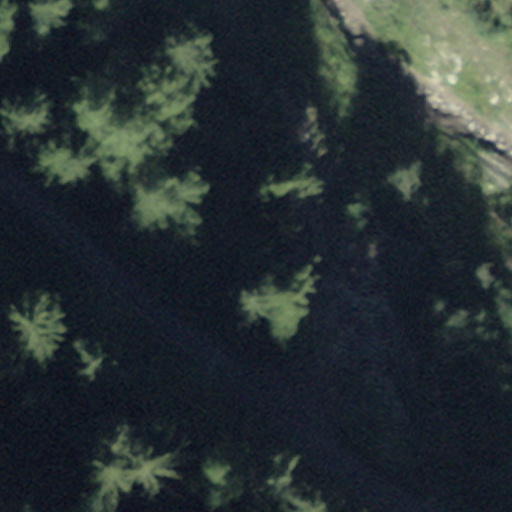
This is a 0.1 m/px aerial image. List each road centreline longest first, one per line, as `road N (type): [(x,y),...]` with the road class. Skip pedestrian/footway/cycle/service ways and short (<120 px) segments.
road 1 (track): [(257,355),(62,224),(0,167)]
road 2 (track): [(468,511),(257,355)]
